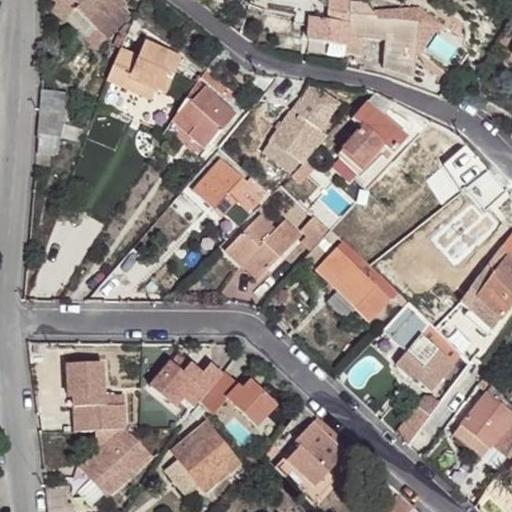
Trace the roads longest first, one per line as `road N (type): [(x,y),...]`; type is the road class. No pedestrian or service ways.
road 1 (residential): [(6,319),(220,324),(264,345),(445,511)]
road 2 (residential): [(511,170),(467,120),(388,86),(245,59),(177,0)]
road 3 (residential): [(20,0),(6,319)]
road 4 (residential): [(6,319),(25,511)]
